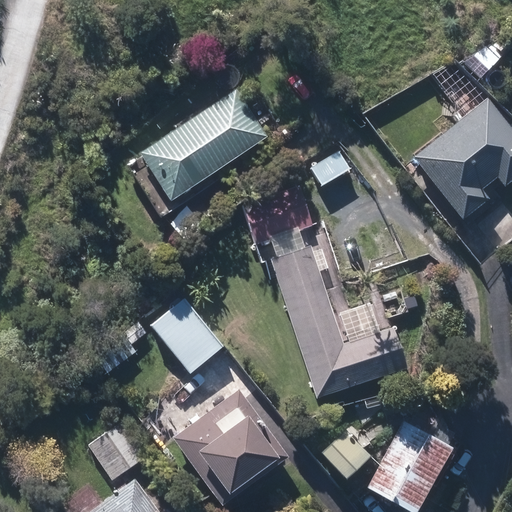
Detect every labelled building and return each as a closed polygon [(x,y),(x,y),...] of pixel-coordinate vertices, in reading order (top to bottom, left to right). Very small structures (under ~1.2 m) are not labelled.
[(491,41),(463,62),(477,81),(505,59),(491,41)] [(238,91),(141,153),(172,200),(268,139),(238,91)] [(506,175),(493,159),(511,145),(479,105),(415,157),(466,221),(493,200),(486,190),(506,175)] [(410,131),(389,106),(373,120),(394,145),(410,131)] [(241,207),(254,243),(312,222),(299,186),(241,207)] [(311,243),(271,256),(318,401),(410,371),(396,326),(343,344),(311,243)] [(183,298),(151,326),(193,375),(226,347),(183,298)] [(125,332),(93,355),(108,376),(140,354),(125,332)] [(239,388),(173,440),(225,507),(292,454),(239,388)] [(122,417),(86,443),(112,480),(148,454),(122,417)] [(414,511),(418,511),(454,446),(403,418),(366,486),(406,508),(414,511)] [(343,431),(321,452),(346,477),(367,457),(343,431)] [(163,511),(137,476),(86,511),(163,511)]
